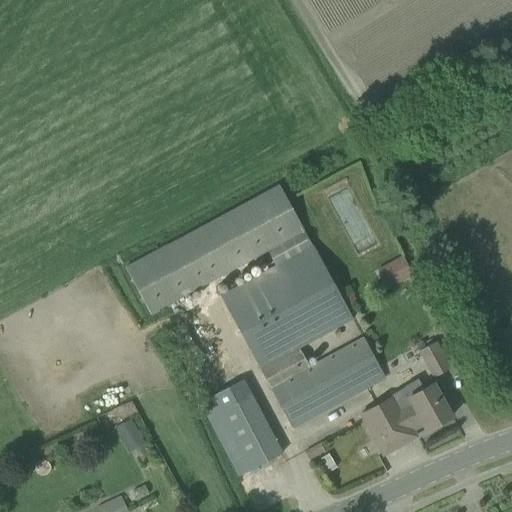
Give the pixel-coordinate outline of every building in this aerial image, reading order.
[(125,268),(149,314),(304,230),(279,184),(125,268)] [(220,296),(291,428),(364,389),(383,378),(362,338),(309,367),(298,347),(351,318),(308,239),(294,247),(298,254),(220,296)] [(396,258),(375,270),(386,289),(407,277),(396,258)] [(450,368),(436,342),(418,351),(432,378),(450,368)] [(410,401),(399,407),(412,430),(423,424),(427,430),(451,417),(441,399),(433,384),(421,390),(417,381),(404,389),(408,397),(410,401)] [(412,430),(399,407),(393,395),(360,413),(382,454),(411,439),(407,432),(412,430)] [(238,476),(281,454),(250,396),(208,418),(238,476)] [(130,419),(113,429),(128,454),(145,444),(130,419)] [(120,496),(96,507),(98,511),(126,511),(127,511),(120,496)]
